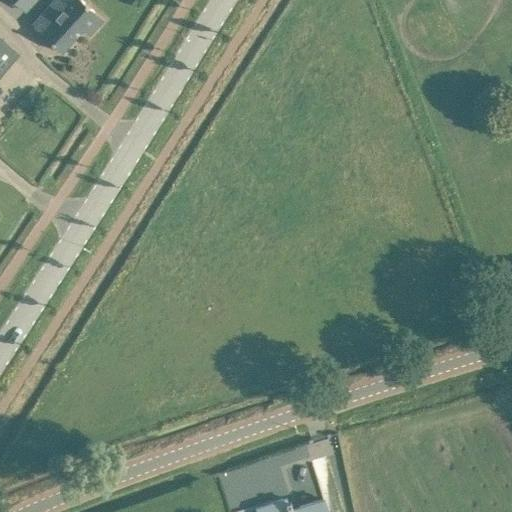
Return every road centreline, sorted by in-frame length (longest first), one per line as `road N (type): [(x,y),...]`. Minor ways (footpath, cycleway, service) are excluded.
road 1 (unclassified): [(25,511),(511,343)]
road 2 (secondary): [(0,346),(225,0)]
